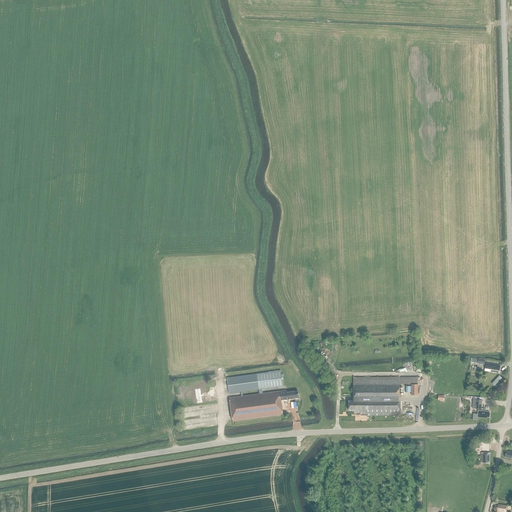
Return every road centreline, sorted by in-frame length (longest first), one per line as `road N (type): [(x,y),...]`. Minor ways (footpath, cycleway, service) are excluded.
road 1 (tertiary): [(0,478),(288,434),(503,426)]
road 2 (unclassified): [(511,299),(503,0)]
